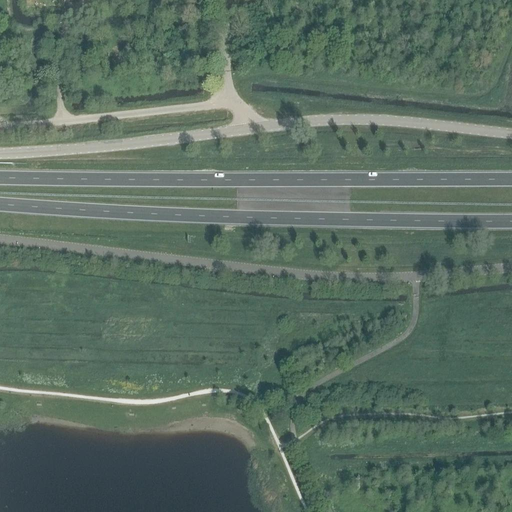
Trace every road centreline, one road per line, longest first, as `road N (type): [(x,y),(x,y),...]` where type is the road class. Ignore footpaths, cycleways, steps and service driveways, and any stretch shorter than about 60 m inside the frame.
road 1 (trunk): [(0,204),(511,221)]
road 2 (trunk): [(511,179),(0,178)]
road 3 (tertiary): [(246,129),(352,119),(511,133)]
road 4 (tertiary): [(0,154),(246,129)]
road 5 (unclassified): [(246,129),(228,93),(224,0)]
